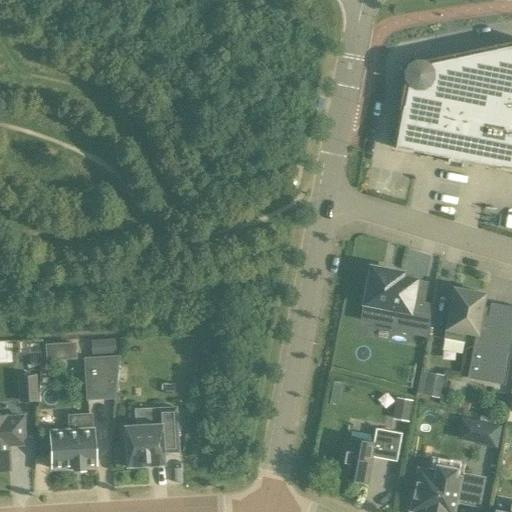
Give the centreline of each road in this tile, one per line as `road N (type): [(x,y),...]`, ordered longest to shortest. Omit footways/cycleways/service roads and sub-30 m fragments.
road 1 (residential): [(267,504),(324,200)]
road 2 (residential): [(324,200),(361,0)]
road 3 (residential): [(324,200),(511,253)]
road 4 (residential): [(132,511),(267,504)]
